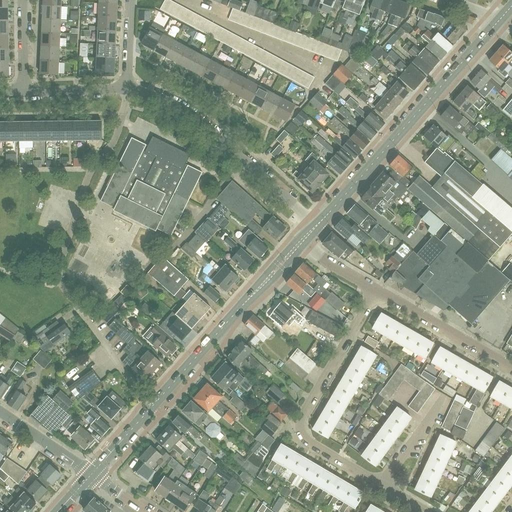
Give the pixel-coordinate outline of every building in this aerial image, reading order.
[(168,0),(165,0),(160,9),(166,12),(171,2),(168,0)] [(239,11),(239,12),(242,4),(231,0),(230,0),(227,7),(233,9),(239,11)] [(314,8),(316,2),(317,0),(308,0),(307,5),(314,8)] [(344,2),(345,0),(335,0),(332,8),(331,11),(336,13),(339,5),(342,6),(343,2),(344,2)] [(345,0),(344,2),(345,3),(343,10),(346,11),(343,18),(347,20),(348,17),(354,0),(345,0)] [(358,16),(361,9),(364,0),(354,0),(348,17),(352,18),(354,14),(358,16)] [(376,20),(383,0),(373,0),(371,7),(375,8),(371,18),(376,20)] [(387,13),(392,0),(383,0),(376,20),(380,21),(384,12),(387,13)] [(392,26),(401,2),(395,0),(392,0),(387,13),(391,15),(388,24),(392,26)] [(171,2),(166,12),(171,15),(176,4),(171,2)] [(401,2),(392,26),(396,27),(400,18),(404,19),(410,5),(401,2)] [(117,18),(118,4),(99,3),(99,17),(117,18)] [(176,4),(171,15),(176,17),(181,7),(176,4)] [(61,20),(62,6),(43,5),(43,19),(61,20)] [(267,22),(273,24),(277,13),(258,6),(256,10),(254,17),(256,18),(262,20),(267,22)] [(0,21),(9,21),(8,8),(0,7),(0,21)] [(181,7),(176,17),(181,20),(186,10),(181,7)] [(247,7),(245,14),(250,16),(254,17),(256,10),(247,7)] [(233,9),(229,21),(234,23),(239,11),(233,9)] [(445,19),(420,9),(417,17),(442,27),(445,19)] [(186,10),(181,20),(186,23),(192,13),(186,10)] [(239,11),(234,23),(240,25),(244,14),(239,12),(239,11)] [(192,13),(186,23),(191,26),(197,15),(192,13)] [(244,14),(240,25),(246,27),(250,16),(245,14),(244,14)] [(197,15),(191,26),(196,28),(202,18),(197,15)] [(250,16),(246,27),(252,29),(256,18),(254,17),(250,16)] [(116,31),(117,18),(99,17),(98,30),(116,31)] [(202,18),(196,28),(201,31),(207,21),(202,18)] [(256,18),(252,29),(257,31),(262,20),(256,18)] [(66,20),(61,20),(43,19),(42,32),(60,33),(61,22),(66,23),(66,20)] [(262,20),(257,31),(263,33),(267,22),(262,20)] [(0,35),(9,35),(9,21),(0,21),(0,35)] [(207,21),(201,31),(206,34),(212,24),(207,21)] [(290,21),(287,30),(290,31),(296,33),(299,24),(290,21)] [(267,22),(263,33),(269,36),(273,24),(267,22)] [(466,27),(454,22),(443,35),(454,45),(467,30),(466,27)] [(405,23),(402,27),(409,33),(413,29),(405,23)] [(163,35),(165,30),(153,24),(142,44),(154,51),(163,35)] [(212,24),(206,34),(211,37),(217,26),(212,24)] [(273,24),(269,36),(274,38),(279,27),(273,24)] [(217,26),(211,37),(217,39),(222,29),(217,26)] [(279,27),(274,38),(280,40),(284,29),(279,27)] [(381,34),(385,36),(391,29),(387,27),(381,34)] [(395,34),(400,39),(406,32),(401,27),(395,34)] [(222,29),(217,39),(222,42),(227,32),(222,29)] [(284,29),(280,40),(286,42),(290,31),(287,30),(284,29)] [(116,45),(116,31),(98,30),(97,44),(116,45)] [(290,31),(286,42),(292,44),(296,33),(290,31)] [(354,39),(350,50),(354,52),(356,52),(364,38),(365,37),(366,35),(357,31),(354,39)] [(453,46),(445,40),(438,33),(435,37),(427,31),(424,34),(446,53),(453,46)] [(60,47),(60,33),(42,32),(41,46),(60,47)] [(227,32),(222,42),(227,45),(232,34),(227,32)] [(296,33),(292,44),(297,46),(302,35),(296,33)] [(232,34),(227,45),(232,48),(237,37),(232,34)] [(393,46),(400,39),(395,34),(388,42),(393,46)] [(440,60),(446,53),(424,34),(422,37),(429,43),(426,47),(440,60)] [(0,48),(9,49),(9,35),(0,35),(0,48)] [(166,57),(175,41),(163,35),(154,51),(166,57)] [(302,35),(297,46),(303,49),(307,37),(302,35)] [(321,35),(319,42),(324,44),(328,45),(330,39),(321,35)] [(338,42),(336,48),(341,50),(342,50),(348,52),(349,52),(349,53),(350,50),(354,39),(346,36),(344,44),(338,42)] [(237,37),(232,48),(237,50),(243,40),(237,37)] [(307,37),(303,49),(309,51),(313,40),(307,37)] [(350,50),(349,53),(350,59),(353,58),(360,56),(369,41),(364,38),(356,52),(354,52),(350,50)] [(336,48),(338,42),(330,39),(328,45),(330,46),(336,48)] [(243,40),(237,50),(242,53),(248,43),(243,40)] [(313,40),(309,51),(314,53),(319,42),(313,40)] [(178,64),(187,47),(175,41),(166,57),(178,64)] [(439,61),(432,55),(424,49),(421,52),(414,46),(409,41),(406,44),(433,69),(439,61)] [(319,42),(314,53),(320,55),(324,44),(319,42)] [(248,43),(242,53),(247,56),(253,45),(248,43)] [(115,58),(116,45),(97,44),(97,58),(115,58)] [(224,47),(222,50),(228,53),(229,49),(231,47),(225,44),(224,47)] [(324,44),(320,55),(326,57),(330,46),(328,45),(324,44)] [(427,75),(433,69),(406,44),(402,49),(415,60),(412,62),(427,75)] [(253,45),(247,56),(252,58),(258,48),(253,45)] [(59,60),(60,47),(41,46),(41,60),(59,60)] [(330,46),(326,57),(331,59),(336,48),(330,46)] [(508,64),(511,67),(511,53),(503,46),(501,49),(499,48),(496,51),(497,53),(496,54),(508,64)] [(190,70),(199,54),(187,47),(178,64),(190,70)] [(377,47),(371,55),(373,57),(380,50),(377,47)] [(0,62),(9,62),(9,49),(0,48),(0,62)] [(258,48),(252,58),(257,61),(263,51),(258,48)] [(336,48),(331,59),(337,61),(341,50),(336,48)] [(263,51),(257,61),(262,64),(268,54),(263,51)] [(426,77),(418,70),(411,64),(409,66),(391,51),(387,55),(388,56),(419,84),(426,77)] [(202,76),(211,60),(199,54),(190,70),(202,76)] [(268,54),(262,64),(268,67),(273,56),(268,54)] [(503,69),(508,64),(496,54),(490,62),(499,70),(498,72),(505,78),(508,74),(503,69)] [(273,56),(268,67),(273,69),(278,59),(273,56)] [(377,68),(379,65),(369,56),(360,59),(372,69),(374,66),(377,68)] [(414,90),(419,84),(388,56),(385,59),(402,74),(399,77),(414,90)] [(115,72),(115,58),(97,58),(96,71),(115,72)] [(278,59),(273,69),(278,72),(283,62),(278,59)] [(344,67),(353,74),(360,66),(353,59),(351,60),(344,67)] [(58,74),(59,60),(41,60),(40,74),(58,74)] [(214,83),(223,67),(211,60),(202,76),(214,83)] [(9,62),(0,62),(0,76),(9,76),(9,62)] [(283,62),(278,72),(283,75),(288,65),(283,62)] [(288,65),(283,75),(288,78),(294,67),(288,65)] [(344,84),(352,74),(344,67),(342,65),(333,75),(341,82),(344,84)] [(226,89),(235,73),(223,67),(214,83),(226,89)] [(294,67),(288,78),(293,80),(299,70),(294,67)] [(390,72),(384,67),(381,71),(387,76),(390,72)] [(299,70),(293,80),(298,83),(304,73),(299,70)] [(481,71),(471,82),(479,89),(480,90),(478,92),(484,98),(493,88),(498,92),(501,89),(488,78),(489,77),(481,71)] [(238,96),(247,80),(235,73),(226,89),(238,96)] [(304,73),(298,83),(303,86),(309,75),(304,73)] [(309,75),(303,86),(308,89),(314,78),(309,75)] [(333,92),(341,83),(333,75),(325,84),(333,92)] [(390,91),(380,83),(374,78),(370,82),(386,96),(382,100),(394,110),(401,102),(390,91)] [(409,93),(401,86),(397,83),(391,78),(388,81),(394,86),(390,91),(401,102),(409,93)] [(250,102),(259,86),(247,80),(238,96),(250,102)] [(262,109),(271,93),(259,86),(250,102),(262,109)] [(486,102),(475,93),(468,86),(461,94),(473,105),(479,111),(486,102)] [(274,115),(283,99),(271,93),(262,109),(274,115)] [(316,94),(309,102),(320,112),(327,103),(316,94)] [(359,98),(365,103),(368,100),(362,94),(359,98)] [(469,109),(473,105),(461,94),(453,103),(471,118),(473,119),(476,115),(469,109)] [(394,110),(382,100),(378,96),(374,100),(375,100),(371,105),(386,118),(394,110)] [(368,116),(358,107),(359,106),(350,98),(346,103),(378,131),(385,123),(372,112),(368,116)] [(283,99),(274,115),(286,122),(295,106),(283,99)] [(495,116),(500,111),(490,103),(486,108),(495,116)] [(510,117),(511,115),(511,111),(506,106),(503,111),(510,117)] [(462,118),(457,114),(449,107),(441,117),(454,128),(460,133),(462,131),(468,136),(476,127),(463,117),(462,118)] [(361,125),(350,116),(351,115),(344,108),(339,113),(370,140),(377,132),(364,121),(361,125)] [(308,118),(301,111),(295,117),(303,124),(308,118)] [(295,117),(293,121),(300,127),(303,124),(295,117)] [(353,135),(342,125),(334,118),(331,122),(362,149),(369,142),(357,131),(353,135)] [(33,141),(47,141),(46,122),(33,123),(33,141)] [(47,141),(60,141),(60,122),(46,122),(47,141)] [(60,141),(74,140),(74,122),(60,122),(60,141)] [(74,140),(88,140),(87,122),(74,122),(74,140)] [(87,122),(88,140),(101,140),(101,122),(87,122)] [(293,136),(299,129),(291,122),(285,129),(293,136)] [(511,150),(479,122),(475,126),(510,156),(511,153),(511,150)] [(6,141),(19,141),(19,123),(5,123),(6,141)] [(19,141),(33,141),(33,123),(19,123),(19,141)] [(434,125),(423,137),(437,148),(424,162),(442,177),(445,173),(511,231),(511,209),(480,182),(486,175),(481,171),(485,166),(480,162),(470,174),(445,153),(447,150),(456,140),(449,135),(447,137),(434,125)] [(346,144),(336,136),(329,129),(326,133),(347,151),(354,158),(361,151),(349,140),(346,144)] [(285,131),(276,140),(281,144),(289,135),(285,131)] [(153,137),(148,147),(146,146),(146,145),(132,138),(118,165),(101,201),(115,208),(114,210),(156,231),(157,229),(171,236),(189,200),(202,173),(188,165),(188,166),(186,165),(191,155),(153,137)] [(337,153),(328,145),(319,137),(316,140),(346,167),(353,160),(341,149),(337,153)] [(346,167),(316,140),(314,139),(311,142),(331,160),(328,164),(340,174),(346,167)] [(279,145),(271,154),(275,158),(283,149),(279,145)] [(511,158),(502,150),(492,161),(511,179),(511,158)] [(306,171),(320,183),(328,174),(315,163),(318,159),(312,153),(305,161),(311,165),(306,171)] [(16,167),(16,155),(6,155),(6,168),(16,167)] [(399,155),(390,166),(398,173),(394,177),(406,188),(408,190),(412,185),(403,177),(413,167),(399,155)] [(218,171),(221,167),(215,162),(211,165),(218,171)] [(313,192),(320,183),(306,171),(301,176),(296,171),(293,175),(313,192)] [(392,175),(390,177),(384,172),(378,180),(397,197),(406,188),(394,177),(392,175)] [(412,185),(408,190),(409,190),(453,228),(452,229),(467,243),(488,261),(511,233),(511,231),(445,173),(442,177),(432,188),(419,176),(412,185)] [(398,198),(397,197),(378,180),(369,189),(381,199),(383,202),(384,201),(389,207),(394,202),(395,202),(398,198)] [(262,207),(232,181),(216,199),(222,203),(229,210),(246,225),(256,214),(256,213),(262,207)] [(387,209),(389,207),(384,201),(383,202),(381,199),(369,189),(361,199),(373,210),(374,210),(381,216),(382,215),(389,222),(389,221),(390,222),(395,217),(387,209)] [(224,215),(229,210),(222,203),(208,218),(217,226),(226,217),(224,215)] [(369,235),(380,245),(388,235),(377,225),(378,224),(356,205),(347,214),(359,225),(358,226),(368,235),(369,235)] [(413,251),(393,274),(392,277),(392,279),(394,282),(396,283),(399,283),(402,282),(404,288),(416,295),(424,285),(448,306),(449,305),(471,325),(510,281),(488,261),(467,243),(452,229),(451,230),(424,206),(416,215),(421,219),(430,227),(428,231),(434,236),(441,242),(441,241),(447,247),(430,267),(427,264),(428,264),(417,255),(413,251)] [(286,228),(273,217),(262,207),(256,213),(256,214),(267,223),(262,228),(270,235),(271,233),(277,238),(281,234),(282,234),(285,231),(285,229),(286,228)] [(416,230),(421,219),(416,215),(408,223),(416,230)] [(221,230),(217,226),(208,218),(195,233),(196,234),(207,243),(208,244),(221,230)] [(368,235),(358,226),(355,224),(353,227),(343,219),(335,228),(342,235),(347,239),(352,234),(364,244),(369,237),(368,236),(368,235)] [(267,248),(262,243),(263,242),(251,231),(241,242),(247,247),(259,258),(260,257),(262,257),(264,254),(264,252),(267,248)] [(322,244),(335,255),(336,255),(338,258),(345,261),(348,257),(357,265),(363,257),(334,231),(333,232),(332,231),(322,243),(322,244)] [(190,241),(187,244),(201,257),(206,252),(202,248),(207,243),(196,234),(190,241)] [(434,236),(417,255),(428,264),(427,264),(430,267),(447,247),(441,241),(441,242),(434,236)] [(237,245),(231,240),(229,238),(225,242),(233,249),(232,251),(236,254),(232,259),(233,260),(232,261),(236,264),(237,263),(244,270),(245,269),(246,270),(250,265),(249,264),(253,260),(246,254),(236,245),(237,245)] [(186,243),(181,249),(196,262),(197,261),(205,269),(209,264),(201,257),(187,244),(186,243)] [(400,263),(403,258),(397,253),(393,257),(400,263)] [(393,257),(392,256),(386,263),(391,267),(389,269),(393,273),(401,264),(400,263),(393,257)] [(189,280),(163,257),(140,283),(144,286),(152,277),(174,296),(189,280)] [(222,270),(216,264),(212,261),(209,264),(213,267),(213,268),(232,284),(238,277),(226,266),(222,270)] [(323,287),(327,283),(317,274),(304,263),(295,273),(307,284),(312,279),(318,284),(313,289),(316,292),(321,296),(326,290),(323,287)] [(225,292),(232,284),(213,268),(210,271),(216,276),(212,280),(217,285),(216,286),(218,288),(219,287),(225,292)] [(306,285),(301,281),(294,275),(287,283),(299,294),(303,290),(311,297),(316,292),(313,289),(307,284),(306,285)] [(120,293),(126,298),(133,290),(127,285),(120,293)] [(221,296),(214,290),(210,286),(204,293),(215,303),(221,296)] [(136,293),(140,297),(147,292),(143,287),(140,289),(136,293)] [(331,294),(326,290),(321,296),(325,300),(331,294)] [(211,308),(203,301),(195,293),(185,304),(201,318),(211,308)] [(325,300),(338,311),(344,304),(332,293),(331,294),(325,300)] [(318,294),(309,305),(317,311),(326,301),(318,294)] [(121,309),(129,301),(122,295),(114,303),(121,309)] [(295,311),(294,313),(281,302),(273,312),(269,317),(282,328),(286,323),(291,318),(298,324),(304,318),(295,311)] [(114,303),(100,316),(107,323),(120,309),(114,303)] [(147,303),(140,310),(149,318),(156,311),(147,303)] [(192,329),(201,318),(185,304),(176,315),(180,319),(192,329)] [(336,337),(341,328),(342,326),(313,311),(306,321),(336,337)] [(180,319),(176,315),(173,313),(169,318),(175,324),(170,329),(182,340),(191,331),(179,320),(180,319)] [(386,329),(391,319),(381,314),(373,329),(383,335),(386,329)] [(274,333),(261,322),(253,315),(244,325),(256,335),(259,332),(268,339),(274,333)] [(6,318),(1,325),(15,335),(19,330),(6,318)] [(116,319),(108,328),(112,331),(120,323),(116,319)] [(393,341),(402,326),(391,319),(386,329),(383,335),(387,337),(393,341)] [(167,357),(170,353),(172,355),(177,349),(176,348),(176,347),(170,342),(173,339),(154,322),(151,325),(153,327),(144,336),(155,346),(167,357)] [(71,333),(64,323),(49,334),(46,329),(31,340),(40,349),(51,341),(54,345),(59,341),(60,343),(62,343),(65,341),(65,339),(64,337),(71,333)] [(120,323),(112,331),(116,335),(123,326),(120,323)] [(123,326),(116,335),(120,338),(127,330),(123,326)] [(404,347),(412,332),(402,326),(393,341),(404,347)] [(127,330),(120,338),(124,342),(131,333),(127,330)] [(414,353),(423,338),(412,332),(404,347),(414,353)] [(13,340),(20,345),(24,338),(17,333),(13,340)] [(128,345),(123,351),(132,359),(135,356),(130,351),(134,346),(130,343),(135,337),(131,333),(124,342),(128,345)] [(375,349),(379,343),(368,336),(365,342),(375,349)] [(423,338),(414,353),(425,359),(433,344),(423,338)] [(252,351),(249,348),(241,341),(241,342),(239,342),(237,344),(237,346),(234,350),(254,367),(265,377),(269,372),(263,367),(257,362),(257,361),(250,355),(252,351)] [(376,355),(370,352),(362,347),(356,357),(370,366),(376,355)] [(442,368),(451,354),(440,348),(432,362),(442,368)] [(290,358),(309,374),(317,365),(298,349),(290,358)] [(254,367),(234,350),(231,353),(230,353),(228,355),(228,357),(227,357),(235,364),(238,367),(241,364),(250,372),(254,367)] [(45,354),(41,351),(34,359),(37,362),(45,354)] [(140,360),(154,372),(161,363),(148,352),(140,360)] [(453,374),(461,360),(451,354),(442,368),(453,374)] [(364,376),(370,366),(356,357),(349,368),(364,376)] [(144,383),(154,372),(140,360),(133,369),(140,375),(137,378),(144,383)] [(463,380),(471,366),(461,360),(453,374),(463,380)] [(249,384),(233,370),(226,363),(219,371),(232,383),(232,382),(237,387),(241,383),(246,387),(249,384)] [(407,364),(405,367),(410,371),(414,366),(408,363),(407,364)] [(401,364),(398,369),(407,376),(410,371),(405,367),(401,364)] [(473,386),(482,372),(471,366),(463,380),(473,386)] [(358,386),(364,376),(349,368),(343,378),(358,386)] [(404,380),(407,376),(398,369),(395,374),(404,380)] [(84,397),(93,406),(97,410),(99,408),(104,413),(112,419),(121,409),(126,403),(119,397),(114,403),(107,397),(102,403),(90,392),(102,383),(93,370),(68,388),(77,400),(78,401),(84,397)] [(232,382),(232,383),(219,371),(212,379),(234,399),(235,399),(238,396),(233,392),(237,387),(232,382)] [(410,371),(407,376),(404,380),(409,384),(415,375),(410,371)] [(484,393),(487,387),(492,378),(482,372),(473,386),(476,388),(469,401),(473,404),(477,406),(484,393)] [(0,398),(1,399),(6,390),(16,377),(10,373),(7,377),(2,374),(0,376),(0,398)] [(395,374),(391,379),(400,386),(404,380),(395,374)] [(415,375),(409,384),(414,388),(421,379),(415,375)] [(352,397),(358,386),(343,378),(337,388),(352,397)] [(433,384),(439,388),(443,382),(437,378),(433,384)] [(18,410),(24,402),(27,398),(19,393),(26,383),(21,379),(14,389),(16,391),(7,403),(18,410)] [(391,379),(387,384),(396,391),(400,386),(391,379)] [(421,379),(414,388),(419,392),(422,387),(426,383),(421,379)] [(501,403),(510,388),(499,382),(491,397),(501,403)] [(301,389),(293,383),(290,387),(297,393),(301,389)] [(426,383),(422,387),(431,394),(435,389),(426,383)] [(222,397),(215,391),(207,384),(200,392),(234,421),(237,417),(219,401),(222,397)] [(285,394),(274,384),(266,393),(277,403),(285,394)] [(387,384),(383,390),(392,396),(396,391),(387,384)] [(422,387),(419,392),(428,399),(431,394),(422,387)] [(452,395),(454,396),(456,393),(456,392),(447,387),(445,391),(452,395)] [(346,407),(352,397),(337,388),(331,399),(346,407)] [(511,408),(511,389),(510,388),(501,403),(511,408)] [(383,390),(379,395),(388,402),(392,396),(383,390)] [(73,403),(60,391),(53,399),(66,411),(73,403)] [(231,424),(234,421),(200,392),(194,399),(209,412),(212,408),(231,424)] [(419,392),(415,397),(424,404),(428,399),(419,392)] [(30,416),(41,426),(54,435),(70,416),(48,395),(30,416)] [(454,401),(464,405),(467,399),(457,395),(454,401)] [(78,401),(77,400),(73,404),(85,415),(93,406),(84,397),(78,401)] [(415,397),(412,402),(420,408),(424,404),(415,397)] [(340,417),(346,407),(331,399),(325,409),(340,417)] [(454,401),(451,406),(461,411),(463,408),(464,405),(454,401)] [(203,412),(199,409),(191,402),(183,412),(195,422),(199,426),(203,422),(209,427),(207,429),(207,432),(212,436),(215,436),(220,431),(219,428),(218,427),(220,424),(204,411),(203,412)] [(412,402),(408,407),(417,413),(420,408),(412,402)] [(281,421),(286,416),(274,406),(270,411),(281,421)] [(358,415),(361,416),(361,417),(365,410),(360,406),(355,413),(357,414),(358,415)] [(451,406),(449,412),(459,416),(461,411),(451,406)] [(390,417),(404,427),(411,418),(398,408),(390,417)] [(456,421),(455,425),(466,430),(474,413),(469,411),(463,408),(461,411),(459,416),(456,421)] [(110,427),(103,420),(100,417),(101,416),(93,409),(88,414),(95,421),(91,426),(102,436),(110,427)] [(334,428),(340,417),(325,409),(319,419),(334,428)] [(449,412),(446,417),(456,421),(459,416),(449,412)] [(253,422),(268,435),(270,437),(278,428),(277,428),(281,423),(270,414),(266,419),(268,421),(263,426),(255,420),(253,422)] [(197,439),(201,434),(179,415),(173,423),(185,433),(187,431),(197,439)] [(397,437),(404,427),(390,417),(383,427),(397,437)] [(446,417),(444,422),(454,427),(455,425),(456,421),(446,417)] [(328,438),(334,428),(319,419),(313,430),(328,438)] [(94,439),(86,433),(81,428),(82,426),(76,420),(71,426),(77,431),(72,436),(86,448),(94,439)] [(444,422),(441,428),(452,433),(455,427),(454,427),(444,422)] [(496,422),(493,427),(502,434),(505,429),(496,422)] [(182,436),(177,433),(170,426),(163,433),(192,459),(195,456),(178,440),(182,436)] [(390,447),(397,437),(383,427),(376,437),(390,447)] [(455,427),(452,433),(451,434),(462,439),(465,432),(455,427)] [(502,434),(493,427),(489,432),(498,439),(502,434)] [(354,435),(360,439),(364,433),(358,429),(354,435)] [(498,439),(489,432),(485,437),(494,443),(498,439)] [(189,463),(192,459),(163,433),(157,441),(164,447),(170,453),(174,449),(189,463)] [(261,444),(267,450),(275,441),(270,437),(268,435),(261,444)] [(435,447),(451,454),(456,443),(440,436),(435,447)] [(7,439),(4,437),(0,443),(0,453),(4,456),(13,443),(12,442),(12,440),(9,438),(7,439)] [(383,457),(390,447),(376,437),(369,446),(383,457)] [(485,437),(482,441),(491,448),(494,443),(485,437)] [(358,441),(352,438),(351,440),(349,443),(355,447),(358,441)] [(491,448),(482,441),(478,446),(487,453),(491,448)] [(267,453),(267,450),(259,443),(251,451),(253,453),(255,455),(262,462),(267,453)] [(169,464),(172,459),(173,458),(159,445),(155,450),(151,446),(146,453),(144,451),(139,457),(141,458),(140,459),(145,463),(144,464),(143,463),(134,473),(148,483),(156,472),(154,471),(159,465),(164,470),(169,464)] [(283,465),(292,451),(281,445),(267,469),(271,472),(275,465),(276,466),(281,469),(283,465)] [(376,466),(383,457),(369,446),(362,456),(376,466)] [(487,453),(478,446),(475,451),(484,458),(487,453)] [(446,465),(451,454),(435,447),(430,457),(446,465)] [(200,451),(193,461),(201,466),(207,457),(200,451)] [(293,471),(302,457),(292,451),(283,465),(281,469),(277,475),(282,478),(285,471),(286,472),(288,468),(293,471)] [(253,478),(262,462),(255,455),(253,453),(244,463),(237,457),(234,461),(253,478)] [(477,463),(480,457),(476,455),(475,455),(472,460),(474,462),(477,463)] [(303,478),(312,463),(302,457),(293,471),(287,481),(292,484),(296,477),(296,478),(298,474),(303,478)] [(441,475),(446,465),(430,457),(425,468),(441,475)] [(484,457),(478,464),(482,467),(488,460),(484,457)] [(7,459),(0,469),(5,473),(12,462),(7,459)] [(175,468),(178,464),(172,459),(169,464),(175,468)] [(511,477),(511,462),(509,460),(502,470),(511,477)] [(12,462),(5,473),(9,476),(9,477),(17,466),(12,462)] [(61,475),(50,465),(47,463),(42,469),(45,471),(42,475),(44,477),(42,480),(48,486),(51,483),(53,485),(61,475)] [(210,481),(219,468),(212,463),(203,476),(210,481)] [(314,484),(322,469),(312,463),(303,478),(298,487),(302,490),(306,483),(306,484),(308,481),(314,484)] [(177,480),(182,473),(185,469),(178,464),(175,468),(168,479),(165,477),(156,491),(157,492),(157,494),(159,496),(161,495),(166,498),(175,484),(177,480)] [(470,468),(471,466),(464,464),(461,471),(467,473),(470,468)] [(17,466),(9,477),(10,477),(14,481),(22,469),(17,466)] [(436,486),(441,475),(425,468),(420,479),(436,486)] [(0,476),(5,481),(9,476),(5,473),(0,469),(0,476)] [(22,469),(14,481),(19,485),(27,472),(22,469)] [(324,490),(333,475),(322,469),(314,484),(308,493),(312,496),(316,490),(317,490),(319,487),(324,490)] [(266,472),(262,470),(257,478),(262,480),(266,472)] [(508,490),(511,484),(511,477),(502,470),(495,479),(508,490)] [(334,496),(343,481),(333,475),(324,490),(318,499),(323,502),(326,496),(327,496),(329,493),(334,496)] [(457,482),(462,485),(465,479),(459,476),(457,482)] [(241,485),(232,477),(224,489),(235,496),(241,485)] [(431,497),(436,486),(420,479),(415,490),(431,497)] [(501,499),(508,490),(495,479),(487,489),(501,499)] [(45,489),(48,486),(42,480),(39,483),(36,481),(33,484),(30,481),(25,488),(39,500),(47,491),(45,489)] [(187,487),(183,484),(177,480),(175,484),(166,498),(175,504),(187,487)] [(344,502),(353,487),(343,481),(334,496),(328,505),(333,508),(337,502),(339,499),(344,502)] [(187,487),(175,504),(186,511),(195,497),(197,494),(187,487)] [(287,498),(292,491),(284,487),(282,490),(280,494),(287,498)] [(355,508),(359,502),(364,493),(353,487),(344,502),(339,511),(344,511),(347,508),(349,505),(355,508)] [(33,507),(36,503),(19,488),(15,491),(21,496),(18,500),(30,511),(31,511),(35,508),(33,507)] [(494,509),(501,499),(487,489),(480,498),(494,509)] [(463,499),(467,494),(463,490),(459,495),(463,499)] [(210,500),(207,505),(204,503),(210,495),(204,491),(194,506),(199,509),(196,511),(208,511),(215,503),(210,500)] [(30,511),(18,500),(13,496),(9,499),(7,497),(3,502),(14,511),(30,511)] [(463,499),(459,496),(454,502),(458,506),(463,499)] [(95,498),(84,510),(85,511),(109,511),(106,509),(106,508),(95,498)] [(310,501),(305,498),(302,504),(306,507),(310,501)] [(478,511),(491,511),(494,509),(480,498),(473,508),(478,511)] [(219,506),(215,503),(208,511),(216,511),(219,506)]
